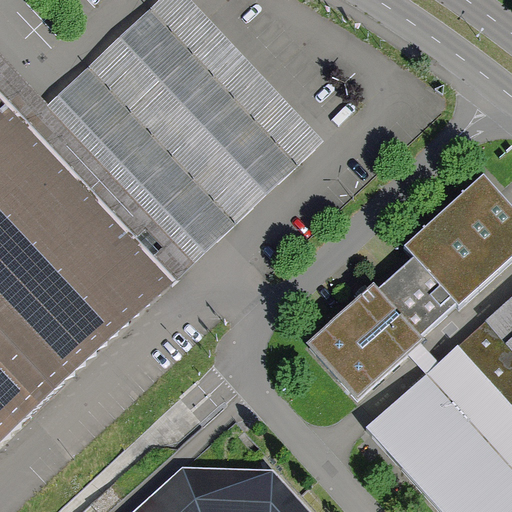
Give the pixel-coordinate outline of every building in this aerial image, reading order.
[(161,0),(44,109),(193,267),(322,147),(184,0),(161,0)] [(44,109),(0,62),(0,447),(193,267),(44,109)] [(511,258),(511,215),(482,182),(403,253),(411,262),(327,337),(308,354),(356,408),(408,362),(422,349),(418,344),(511,258)] [(511,511),(511,301),(439,367),(425,380),(364,435),(434,511),(511,511)] [(429,356),(422,349),(408,362),(415,370),(425,380),(439,367),(429,356)] [(308,511),(274,473),(183,470),(136,511),(308,511)]
